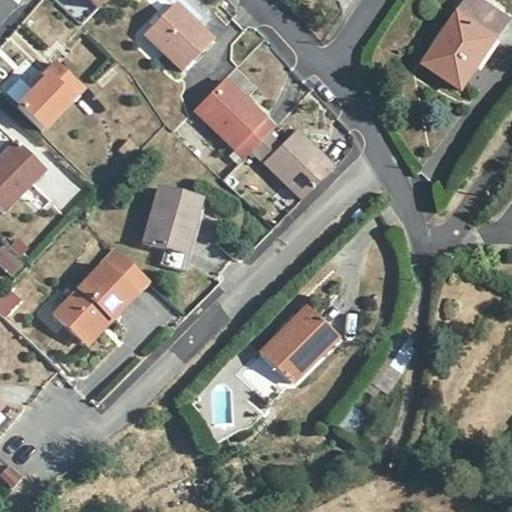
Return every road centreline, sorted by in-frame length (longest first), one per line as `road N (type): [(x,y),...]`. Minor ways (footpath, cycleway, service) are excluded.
road 1 (residential): [(386,154),(103,426),(44,442)]
road 2 (residential): [(421,243),(422,292),(399,434),(370,467),(295,511)]
road 3 (residential): [(421,243),(448,239),(511,147)]
